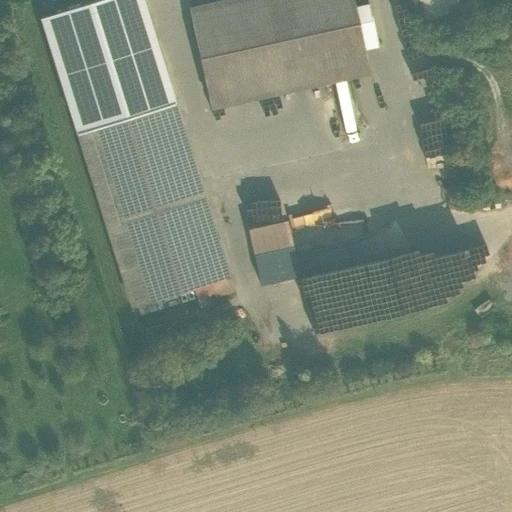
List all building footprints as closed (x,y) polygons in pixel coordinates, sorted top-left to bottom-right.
[(94,0),(43,17),(79,130),(172,101),(139,0),(94,0)] [(353,0),(232,0),(190,9),(212,106),(369,71),(353,0)] [(172,101),(79,130),(133,306),(193,288),(210,282),(227,277),(228,276),(172,101)] [(288,221),(248,230),(253,253),(293,245),(288,221)] [(293,245),(253,253),(261,286),(300,277),(293,245)] [(227,277),(210,282),(214,294),(215,297),(234,291),(229,277),(227,278),(227,277)] [(210,282),(193,288),(197,299),(214,294),(210,282)]
